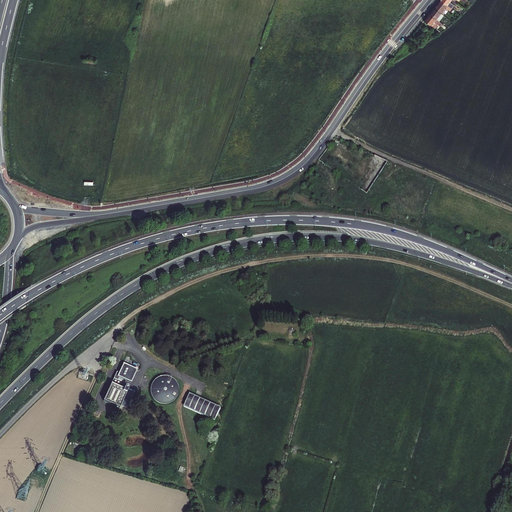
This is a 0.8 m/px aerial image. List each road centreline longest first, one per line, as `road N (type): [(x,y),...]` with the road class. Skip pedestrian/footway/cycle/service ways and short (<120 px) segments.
road 1 (trunk): [(0,403),(115,298),(183,261),(237,244),(291,236),(360,240),(511,286)]
road 2 (trunk): [(511,280),(395,233),(265,221),(110,254),(0,316)]
road 3 (track): [(110,336),(189,282),(252,264),(354,255),(455,280),(511,306)]
road 4 (tertiary): [(101,214),(285,176),(320,143),(427,0)]
road 5 (track): [(511,210),(330,130)]
road 6 (track): [(96,374),(38,511)]
road 7 (unclassified): [(0,433),(98,345)]
